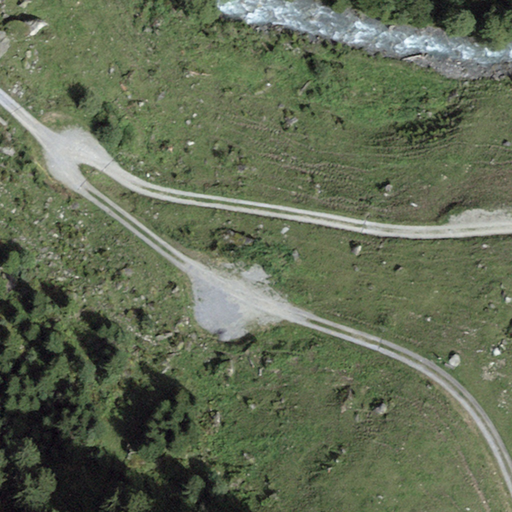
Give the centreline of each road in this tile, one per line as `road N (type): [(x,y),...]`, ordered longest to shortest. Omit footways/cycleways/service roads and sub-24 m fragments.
road 1 (track): [(511,483),(494,440),(438,373),(200,273),(93,195),(64,168),(56,148)]
road 2 (track): [(56,148),(76,146),(121,177),(188,198),(402,229),(511,224)]
